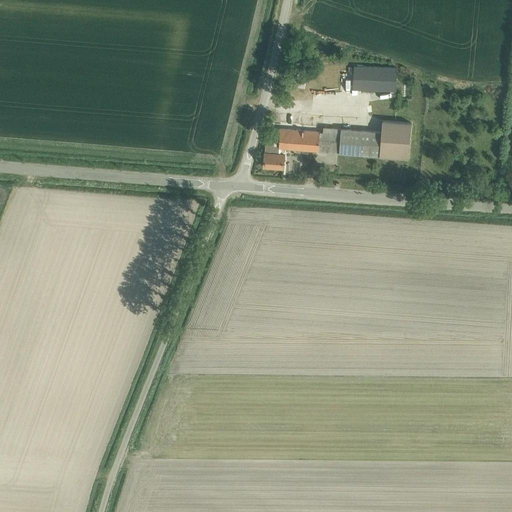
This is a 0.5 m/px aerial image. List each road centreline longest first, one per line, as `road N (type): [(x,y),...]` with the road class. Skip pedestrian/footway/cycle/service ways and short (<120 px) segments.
road 1 (unclassified): [(224,185),(101,511)]
road 2 (tertiary): [(511,206),(240,186)]
road 3 (tertiary): [(224,185),(0,167)]
road 4 (unclassified): [(240,186),(286,0)]
